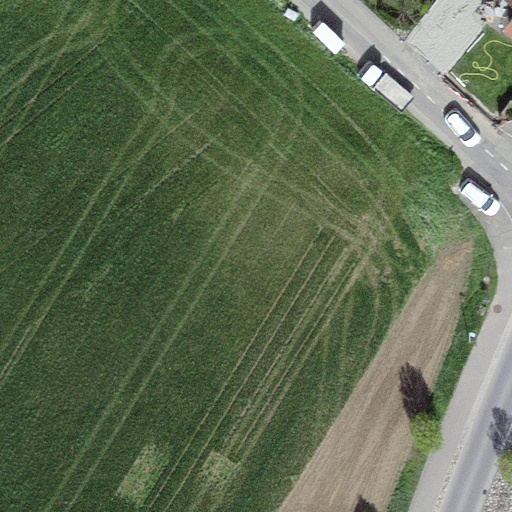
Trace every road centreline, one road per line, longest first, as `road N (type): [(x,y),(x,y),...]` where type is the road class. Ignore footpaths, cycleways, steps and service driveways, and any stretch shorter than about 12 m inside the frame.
road 1 (residential): [(511,169),(325,0)]
road 2 (secondary): [(511,395),(464,511)]
